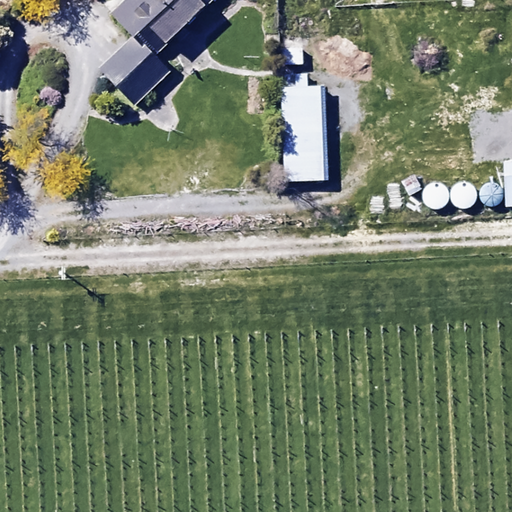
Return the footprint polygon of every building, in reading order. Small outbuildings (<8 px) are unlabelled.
[(209,0),(126,0),(110,15),(132,37),(100,69),(135,105),(169,72),(152,55),(209,0)] [(356,0),(259,0),(260,8),(325,6),(326,29),(357,28),(356,0)] [(305,42),(277,43),(278,68),(305,67),(305,42)] [(305,73),(282,73),(283,181),(322,181),(321,82),(305,83),(305,73)] [(511,159),(500,160),(502,205),(511,204),(511,159)]
